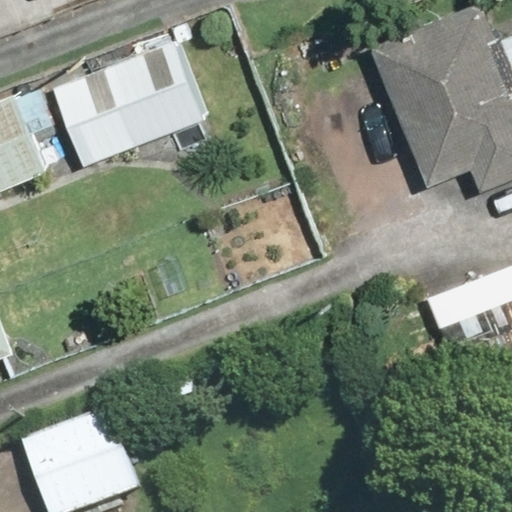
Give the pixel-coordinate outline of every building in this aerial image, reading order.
[(495,185),(511,178),(511,26),(502,0),(490,0),(392,37),(446,180),(487,165),(495,185)] [(56,81),(87,163),(222,112),(191,30),(56,81)] [(0,195),(87,163),(56,81),(0,102),(0,195)] [(0,279),(0,361),(28,351),(2,278),(0,279)] [(124,401),(35,433),(63,511),(88,511),(155,488),(124,401)]
